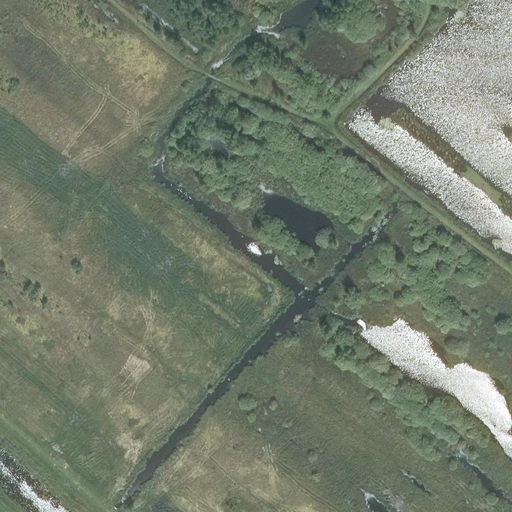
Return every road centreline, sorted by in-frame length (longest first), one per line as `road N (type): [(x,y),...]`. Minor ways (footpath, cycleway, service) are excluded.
road 1 (track): [(106,0),(178,59),(327,125)]
road 2 (track): [(511,276),(327,125)]
road 3 (track): [(327,125),(418,32),(429,4)]
road 4 (track): [(106,511),(0,418)]
